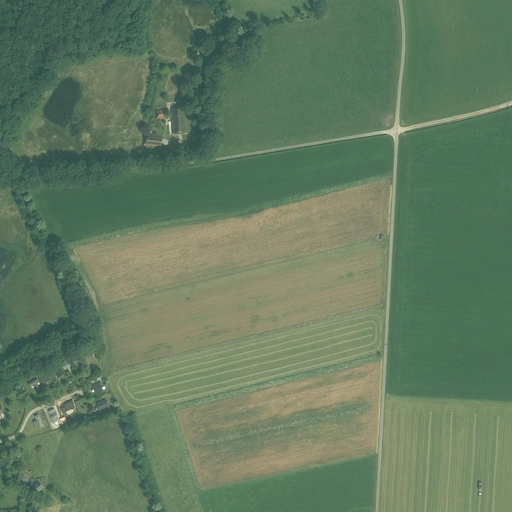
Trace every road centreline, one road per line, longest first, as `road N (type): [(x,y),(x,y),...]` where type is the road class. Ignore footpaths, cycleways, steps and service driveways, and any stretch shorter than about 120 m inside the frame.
road 1 (unclassified): [(396,131),(31,177),(0,159)]
road 2 (unclassified): [(376,511),(396,131)]
road 3 (unclassified): [(396,131),(396,0)]
road 4 (track): [(0,441),(18,435),(30,412),(79,392),(84,406),(95,406)]
